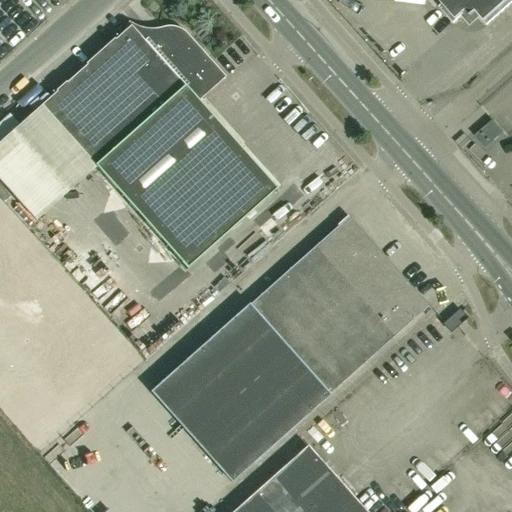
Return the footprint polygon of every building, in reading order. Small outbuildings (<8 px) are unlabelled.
[(511,0),(438,0),(442,4),(439,7),(454,23),(464,14),(466,17),(477,17),(479,15),(488,25),(511,2),(511,0)] [(197,103),(225,78),(187,35),(179,29),(170,27),(160,29),(157,30),(155,32),(143,42),(130,27),(41,106),(203,288),(292,208),(197,103)] [(486,148),(503,134),(493,122),(476,137),(486,148)] [(302,194),(318,217),(348,197),(332,174),(302,194)] [(229,483),(409,322),(426,307),(347,218),(150,395),(229,483)] [(449,332),(465,319),(459,312),(443,326),(449,332)] [(363,511),(307,449),(235,511),(363,511)] [(124,489),(97,455),(81,467),(107,502),(124,489)]
